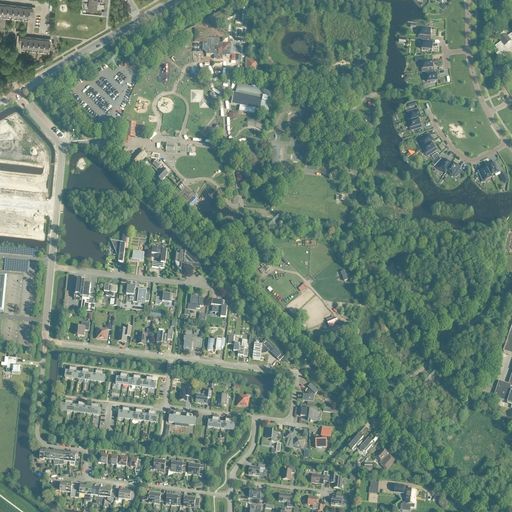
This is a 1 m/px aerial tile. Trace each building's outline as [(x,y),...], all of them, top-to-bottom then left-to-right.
[(32,33),(35,7),(32,7),(32,9),(0,4),(0,16),(28,20),(26,32),(32,33)] [(430,37),(430,30),(427,30),(427,29),(423,29),(423,30),(420,30),(419,40),(422,40),(430,41),(430,40),(431,37),(430,37)] [(230,57),(231,44),(219,44),(219,40),(208,39),(208,30),(195,30),(194,43),(203,43),(202,51),(203,51),(206,54),(206,55),(214,56),(214,60),(222,60),(223,52),(226,52),(226,56),(230,57)] [(511,33),(507,37),(504,33),(499,37),(501,39),(500,41),(501,43),(495,47),(499,53),(496,55),(502,62),(511,53),(511,52),(511,51),(511,49),(511,33)] [(48,52),(50,41),(20,37),(20,36),(17,35),(15,52),(21,53),(21,49),(48,52)] [(433,41),(430,40),(430,41),(422,40),(421,50),(424,50),(424,51),(428,52),(428,50),(432,51),(432,44),(433,44),(433,41)] [(258,61),(248,61),(247,73),(257,73),(258,61)] [(421,63),(423,73),(426,73),(434,72),(434,68),(433,69),(432,62),(429,62),(428,61),(424,62),(425,63),(421,63)] [(221,73),(222,64),(213,63),(213,68),(215,68),(215,73),(221,73)] [(437,75),(437,71),(434,72),(426,73),(427,83),(430,82),(430,83),(434,83),(434,82),(437,82),(437,75)] [(273,92),(265,91),(255,89),(256,86),(251,85),(250,88),(238,85),(236,95),(233,94),(231,104),(241,106),(240,111),(254,114),(255,109),(261,110),(269,112),(273,92)] [(419,113),(418,109),(407,113),(410,122),(418,120),(420,119),(418,113),(419,113)] [(238,119),(237,114),(233,112),(229,115),(229,119),(234,121),(238,119)] [(265,123),(257,119),(247,119),(247,125),(255,124),(262,128),(263,126),(263,127),(265,123)] [(422,129),(421,125),(420,126),(418,120),(410,122),(408,122),(411,132),(422,129)] [(144,135),(145,128),(137,126),(136,134),(144,135)] [(430,137),(428,134),(419,140),(424,148),(431,144),(433,143),(429,137),(430,137)] [(428,158),(437,151),(436,148),(435,149),(431,144),(424,148),(422,149),(428,158)] [(279,147),(273,147),(271,165),(277,166),(279,147)] [(139,164),(147,156),(140,150),(133,158),(129,162),(134,168),(138,163),(139,164)] [(439,157),(432,165),(434,167),(441,160),(439,157)] [(445,174),(446,173),(451,165),(446,162),(447,161),(444,159),(443,160),(441,162),(437,168),(445,174)] [(158,169),(159,169),(159,170),(160,169),(162,167),(161,166),(162,166),(157,161),(153,164),(158,169)] [(499,172),(494,162),(491,163),(492,164),(486,167),(487,169),(490,177),(491,177),(499,172)] [(454,179),(461,169),(458,167),(452,164),(451,165),(446,173),(454,179)] [(161,182),(168,175),(165,172),(167,170),(165,169),(156,178),(161,182)] [(487,169),(481,172),(480,171),(477,172),(483,183),(492,178),(491,177),(490,177),(487,169)] [(0,195),(8,196),(10,181),(0,179),(0,195)] [(13,197),(26,198),(28,183),(15,181),(13,197)] [(26,198),(39,200),(40,184),(28,183),(26,198)] [(9,229),(22,230),(24,215),(11,213),(9,229)] [(25,231),(38,232),(40,217),(27,215),(25,231)] [(123,245),(123,243),(111,242),(119,260),(118,263),(123,264),(126,245),(123,245)] [(165,265),(167,251),(163,251),(163,249),(163,247),(158,247),(158,249),(153,248),(152,255),(162,256),(161,264),(152,263),(152,268),(165,270),(165,265)] [(201,268),(185,252),(185,256),(183,255),(184,254),(181,254),(181,255),(178,253),(179,252),(178,253),(177,254),(176,256),(175,257),(175,259),(175,261),(175,262),(175,264),(175,266),(176,267),(177,269),(178,270),(179,271),(180,272),(182,273),(181,272),(181,271),(182,266),(183,266),(192,269),(192,268),(192,266),(201,268)] [(143,262),(144,254),(133,253),(132,260),(130,260),(143,262)] [(22,271),(23,264),(8,263),(7,270),(22,271)] [(260,266),(262,268),(259,271),(263,275),(266,273),(267,275),(271,272),(269,270),(270,270),(267,265),(266,266),(264,263),(260,266)] [(76,289),(75,299),(75,300),(75,298),(77,298),(81,298),(81,296),(82,286),(85,287),(85,285),(85,283),(83,282),(83,280),(78,280),(77,290),(76,290),(76,289)] [(81,296),(81,298),(83,299),(81,312),(86,313),(86,312),(95,313),(96,305),(95,305),(94,305),(96,294),(95,294),(92,294),(90,295),(91,286),(85,285),(85,287),(82,286),(81,296)] [(117,294),(117,288),(105,286),(104,293),(106,293),(106,297),(114,298),(114,294),(117,294)] [(150,295),(146,295),(147,291),(139,290),(138,293),(135,293),(136,287),(132,286),(132,287),(127,287),(127,290),(126,290),(125,291),(124,292),(125,293),(126,294),(126,295),(131,296),(130,298),(133,299),(133,303),(145,304),(146,302),(149,302),(150,295)] [(176,295),(170,294),(170,295),(163,294),(163,295),(162,303),(172,304),(172,300),(175,300),(176,295)] [(162,303),(163,295),(159,298),(156,297),(155,305),(159,305),(162,303)] [(196,310),(196,309),(200,310),(200,307),(203,307),(204,300),(199,300),(200,298),(191,297),(190,305),(188,304),(188,309),(196,310)] [(225,302),(212,301),(211,306),(213,307),(213,313),(221,314),(220,318),(226,319),(227,305),(225,302)] [(335,320),(334,318),(334,317),(326,320),(329,327),(338,323),(336,319),(335,320)] [(89,332),(90,324),(82,323),(81,328),(79,328),(79,329),(76,329),(75,335),(78,336),(78,337),(84,338),(85,331),(89,332)] [(347,323),(343,325),(330,330),(333,338),(350,331),(347,323)] [(108,331),(112,332),(113,324),(109,324),(108,327),(106,327),(105,330),(96,329),(96,334),(97,334),(97,339),(106,341),(108,331)] [(511,370),(511,373),(508,385),(499,381),(496,388),(496,391),(493,398),(507,403),(506,404),(507,404),(507,403),(511,405),(510,409),(511,409),(511,325),(503,352),(504,352),(503,354),(509,356),(510,354),(511,354),(511,370)] [(130,335),(131,328),(125,327),(125,331),(120,330),(118,341),(126,342),(127,335),(130,335)] [(150,339),(151,331),(147,330),(147,335),(139,334),(138,345),(145,346),(146,338),(150,339)] [(163,334),(158,333),(158,334),(156,334),(156,336),(156,337),(157,338),(157,339),(157,344),(162,345),(161,346),(167,347),(167,340),(172,341),(173,332),(168,332),(168,336),(163,335),(163,334)] [(203,340),(192,339),(191,338),(191,337),(185,336),(185,338),(184,338),(184,342),(183,350),(192,352),(193,346),(198,347),(197,349),(201,350),(203,340)] [(239,345),(235,344),(233,344),(234,338),(229,337),(228,345),(234,346),(234,352),(238,353),(238,357),(238,356),(244,357),(247,357),(248,351),(244,350),(245,349),(246,349),(247,341),(242,340),(242,345),(240,345),(240,344),(239,345)] [(216,348),(216,350),(221,351),(221,347),(224,348),(225,340),(222,339),(222,342),(217,342),(217,339),(214,339),(214,341),(209,341),(208,341),(207,342),(206,343),(207,344),(208,345),(208,352),(213,352),(213,347),(216,348)] [(282,355),(266,340),(262,344),(262,346),(255,345),(253,359),(260,360),(261,350),(266,349),(271,353),(271,354),(277,360),(279,362),(281,360),(284,363),(289,364),(289,363),(284,358),(282,355)] [(16,366),(17,359),(8,358),(7,369),(10,369),(10,373),(19,374),(20,367),(16,366)] [(72,379),(73,367),(70,367),(70,373),(66,372),(65,379),(72,379)] [(307,402),(307,406),(315,406),(315,403),(313,402),(314,397),(313,397),(313,396),(314,396),(314,395),(315,395),(318,392),(311,385),(308,388),(310,390),(309,391),(308,392),(308,393),(307,394),(307,395),(307,396),(307,397),(303,396),(302,402),(307,402)] [(191,394),(192,388),(186,387),(185,392),(181,391),(180,401),(186,402),(187,393),(191,394)] [(211,399),(212,392),(206,392),(205,392),(204,392),(203,392),(203,394),(202,395),(202,396),(197,396),(197,397),(195,396),(194,402),(194,401),(196,401),(196,403),(207,405),(208,399),(211,399)] [(251,401),(252,394),(249,394),(248,398),(239,397),(239,402),(238,402),(237,407),(242,407),(242,406),(247,407),(248,401),(251,401)] [(227,400),(228,396),(222,395),(222,398),(219,397),(219,401),(219,406),(226,407),(227,406),(228,406),(227,407),(228,407),(228,406),(231,407),(232,400),(229,399),(228,399),(228,400),(227,400)] [(67,413),(69,400),(66,400),(65,406),(62,405),(61,412),(67,413)] [(125,420),(126,407),(123,407),(123,413),(119,412),(118,419),(125,420)] [(317,417),(318,411),(309,410),(301,409),(300,417),(308,418),(308,422),(315,423),(316,417),(317,417)] [(151,423),(152,411),(149,410),(149,416),(145,416),(144,422),(151,423)] [(193,416),(190,416),(187,415),(186,419),(183,419),(179,418),(180,415),(174,414),(173,417),(170,417),(169,423),(175,424),(175,426),(188,428),(189,426),(195,427),(196,420),(192,420),(193,416)] [(214,429),(216,417),(213,416),(212,422),(209,422),(208,428),(214,429)] [(231,425),(232,421),(232,419),(229,418),(229,421),(227,431),(234,432),(234,431),(237,432),(238,427),(235,426),(235,425),(231,425)] [(331,433),(331,429),(332,429),(322,428),(321,437),(323,437),(322,441),(316,442),(316,444),(314,445),(316,447),(316,449),(326,449),(326,442),(328,442),(328,438),(330,438),(331,433)] [(263,438),(262,446),(262,445),(269,445),(269,442),(271,442),(276,443),(277,434),(273,433),(273,431),(267,430),(266,439),(263,438)] [(301,450),(304,441),(293,437),(294,434),(288,432),(286,438),(289,439),(286,447),(292,449),(293,447),(295,447),(295,448),(301,450)] [(363,438),(359,435),(348,448),(355,451),(356,449),(359,451),(369,439),(365,444),(361,441),(363,438)] [(371,444),(372,443),(369,439),(359,451),(360,450),(366,453),(368,451),(370,453),(375,447),(371,444)] [(388,453),(383,449),(380,453),(379,452),(374,457),(381,462),(380,464),(382,466),(387,470),(390,467),(389,467),(394,461),(390,457),(389,458),(386,456),(388,453)] [(50,459),(51,452),(45,451),(45,452),(41,451),(40,460),(44,461),(44,460),(50,460),(50,459)] [(60,460),(60,454),(57,453),(51,452),(50,459),(50,460),(53,461),(54,467),(59,466),(60,460)] [(69,463),(70,455),(65,454),(64,454),(60,454),(60,460),(59,466),(64,465),(64,462),(69,463)] [(79,464),(80,456),(76,456),(76,455),(70,455),(69,463),(70,463),(70,466),(74,466),(75,464),(75,463),(79,464)] [(101,464),(107,465),(108,455),(103,455),(102,457),(99,456),(98,462),(102,463),(101,464)] [(111,465),(117,466),(118,457),(112,456),(112,458),(109,457),(108,463),(111,464),(111,465)] [(121,467),(127,467),(128,458),(122,457),(122,459),(119,459),(118,465),(121,465),(121,467)] [(135,471),(136,474),(139,475),(140,463),(137,462),(138,459),(132,458),(132,460),(129,460),(128,466),(131,466),(131,468),(136,468),(135,471)] [(159,472),(160,462),(155,461),(151,461),(151,468),(154,469),(153,471),(159,472)] [(168,469),(169,463),(160,462),(159,472),(165,472),(165,468),(168,469)] [(176,474),(178,464),(169,463),(168,469),(169,469),(168,477),(176,474)] [(185,474),(186,465),(178,464),(176,474),(182,474),(185,474)] [(353,469),(348,464),(342,471),(354,472),(355,470),(357,468),(356,466),(353,469)] [(194,476),(195,466),(186,465),(185,474),(188,474),(188,475),(194,476)] [(258,469),(250,467),(249,476),(259,477),(260,469),(265,470),(265,466),(259,465),(258,469)] [(202,476),(203,468),(200,468),(200,467),(195,466),(194,476),(199,477),(199,475),(202,476)] [(288,471),(284,470),(283,480),(290,481),(291,474),(295,474),(295,468),(289,468),(288,471)] [(324,477),(312,476),(311,484),(323,485),(323,482),(329,483),(330,477),(328,477),(328,474),(324,473),(324,477)] [(341,485),(342,480),(337,479),(337,475),(331,474),(330,484),(334,484),(333,489),(343,490),(343,485),(341,485)] [(378,495),(379,483),(371,482),(370,488),(369,488),(369,494),(378,495)] [(65,493),(66,485),(61,484),(61,485),(57,484),(56,492),(60,492),(65,493)] [(75,498),(76,486),(72,486),(66,485),(65,493),(71,494),(70,498),(75,498)] [(85,496),(86,487),(80,487),(76,486),(75,498),(80,499),(84,499),(85,496)] [(415,500),(416,492),(403,491),(403,487),(405,488),(405,487),(394,486),(394,490),(395,490),(395,493),(402,494),(406,494),(405,504),(405,505),(403,506),(402,511),(404,511),(410,511),(410,508),(414,509),(415,500)] [(95,497),(96,489),(92,488),(86,487),(85,496),(84,501),(90,502),(91,496),(95,497)] [(105,498),(106,490),(100,489),(96,489),(95,497),(99,497),(105,498)] [(115,499),(116,491),(112,491),(106,490),(105,498),(108,498),(107,501),(111,504),(113,502),(113,499),(115,499)] [(261,492),(250,490),(249,496),(248,500),(252,500),(252,499),(258,500),(258,502),(263,503),(264,495),(261,495),(261,492)] [(124,501),(125,492),(120,492),(116,491),(115,499),(116,499),(115,502),(118,502),(119,500),(124,501)] [(131,493),(125,492),(124,501),(130,501),(134,502),(135,494),(131,493)] [(149,504),(154,504),(155,495),(150,494),(150,495),(147,494),(147,495),(143,495),(143,501),(149,502),(149,504)] [(163,503),(164,496),(155,495),(154,504),(160,505),(160,503),(163,503)] [(291,495),(287,495),(287,496),(280,495),(279,502),(287,503),(286,508),(294,509),(295,502),(290,501),(291,495)] [(346,502),(347,496),(337,495),(336,499),(332,498),(331,506),(341,507),(342,502),(346,502)] [(171,507),(173,497),(164,496),(163,503),(166,504),(166,506),(171,507)] [(180,507),(181,498),(173,497),(171,507),(177,507),(180,507)] [(189,509),(190,499),(181,498),(180,507),(183,508),(189,509)] [(316,505),(317,499),(309,498),(308,505),(313,506),(313,510),(317,510),(317,511),(320,511),(321,511),(323,506),(316,505)] [(199,507),(199,501),(195,500),(190,499),(189,509),(194,509),(194,511),(197,511),(197,507),(199,507)]
